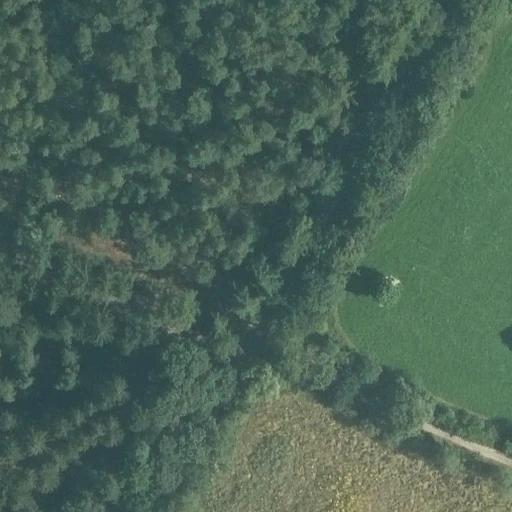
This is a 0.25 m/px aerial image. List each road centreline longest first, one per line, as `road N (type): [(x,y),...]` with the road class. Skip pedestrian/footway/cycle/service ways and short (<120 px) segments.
road 1 (unclassified): [(149,511),(448,0)]
road 2 (track): [(511,460),(0,245)]
road 3 (track): [(180,324),(0,453)]
